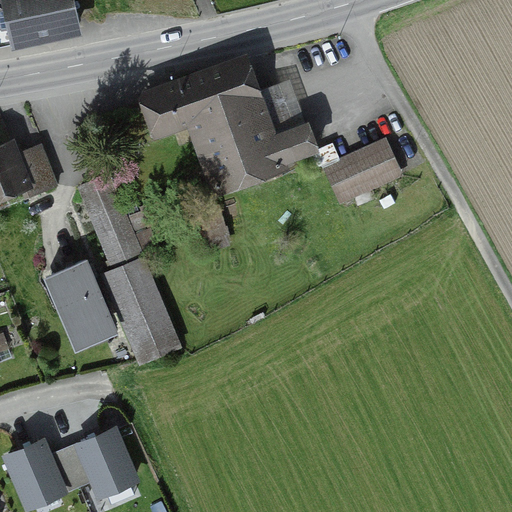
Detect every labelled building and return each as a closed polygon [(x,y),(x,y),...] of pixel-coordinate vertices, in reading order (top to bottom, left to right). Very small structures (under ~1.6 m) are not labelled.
[(0,0),(0,43),(76,27),(70,0),(0,0)] [(192,118),(216,186),(280,163),(279,160),(315,147),(306,124),(271,137),(243,60),(145,95),(158,130),(192,118)] [(397,171),(384,143),(329,168),(341,196),(397,171)] [(0,190),(23,182),(28,195),(56,184),(41,147),(14,157),(10,146),(0,149),(0,190)] [(179,345),(108,175),(80,186),(115,269),(104,273),(140,361),(179,345)] [(163,198),(142,207),(152,232),(173,224),(163,198)] [(184,227),(195,224),(196,228),(219,221),(215,205),(190,211),(189,206),(178,209),(184,227)] [(86,258),(46,275),(54,295),(59,293),(76,332),(111,318),(86,258)] [(64,450),(78,482),(93,476),(100,492),(106,490),(111,503),(134,493),(129,480),(134,477),(114,429),(64,450)] [(28,504),(78,482),(64,450),(49,457),(42,441),(7,455),(28,504)]
